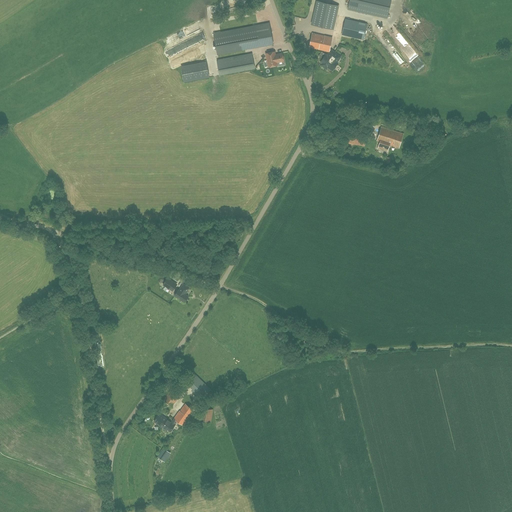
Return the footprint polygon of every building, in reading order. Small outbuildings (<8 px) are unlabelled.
[(349,0),(348,9),(387,18),(391,0),(349,0)] [(338,6),(317,1),(312,25),(333,29),(338,6)] [(364,40),(367,24),(345,19),(342,35),(364,40)] [(218,56),(273,44),(269,23),(252,27),(253,28),(214,36),(218,56)] [(418,39),(417,37),(418,36),(415,32),(417,31),(413,26),(408,31),(416,41),(418,39)] [(325,65),(326,66),(336,53),(330,50),(330,49),(332,38),(325,36),(312,33),(310,47),(319,50),(328,52),(327,56),(326,55),(322,53),(319,57),(322,60),(321,62),(321,63),(320,64),(324,67),(325,65)] [(423,50),(426,46),(421,41),(418,45),(423,50)] [(416,70),(422,66),(411,49),(405,52),(416,70)] [(275,52),(271,53),(266,54),(269,67),(277,65),(277,63),(284,61),(282,54),(275,55),(275,52)] [(336,53),(326,66),(332,70),(338,63),(337,62),(341,57),(336,53)] [(252,54),(217,60),(220,75),(255,68),(252,54)] [(400,66),(406,63),(402,56),(396,59),(400,66)] [(206,62),(181,66),(184,82),(209,77),(206,62)] [(399,147),(403,134),(381,127),(377,140),(380,141),(378,148),(388,151),(390,144),(399,147)] [(365,146),(367,133),(350,131),(348,143),(365,146)] [(177,285),(167,278),(163,285),(173,291),(177,285)] [(174,296),(184,302),(188,297),(185,295),(189,288),(183,284),(179,291),(178,290),(174,296)] [(166,385),(171,377),(168,375),(163,383),(166,385)] [(193,390),(197,387),(191,379),(187,383),(193,390)] [(172,406),(180,396),(171,389),(163,400),(172,406)] [(170,421),(166,428),(170,431),(175,425),(177,421),(184,426),(195,410),(186,404),(180,411),(180,410),(171,422),(170,421)] [(213,410),(202,408),(201,420),(211,422),(213,410)] [(166,428),(170,421),(159,414),(155,419),(160,422),(158,424),(164,428),(165,427),(166,428)] [(158,457),(163,460),(169,452),(164,448),(158,457)]
